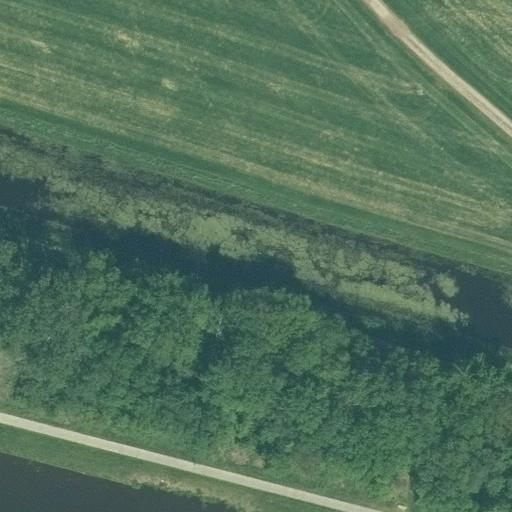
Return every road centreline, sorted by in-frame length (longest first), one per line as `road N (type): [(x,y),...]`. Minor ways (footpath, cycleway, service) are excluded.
road 1 (track): [(511,374),(0,232)]
road 2 (track): [(368,0),(511,132)]
